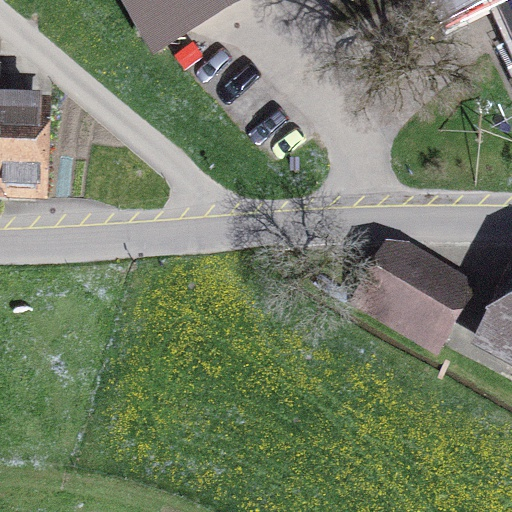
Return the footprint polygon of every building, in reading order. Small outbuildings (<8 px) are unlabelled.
[(122,0),(153,55),(253,0),(122,0)] [(511,0),(440,0),(448,17),(482,0),(511,0)] [(0,187),(36,189),(39,115),(0,113),(0,187)] [(396,258),(372,298),(433,335),(457,294),(396,258)] [(511,317),(501,339),(511,344),(511,317)]
